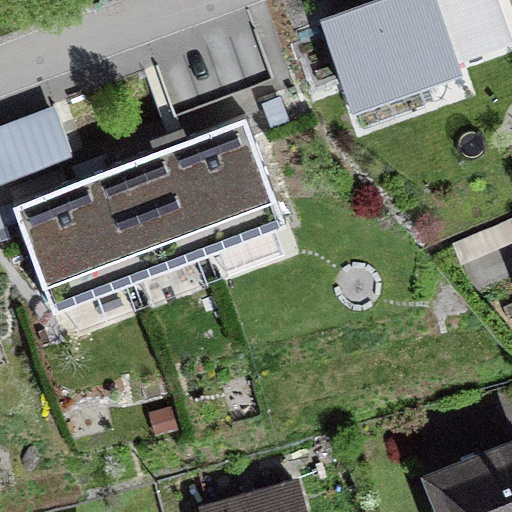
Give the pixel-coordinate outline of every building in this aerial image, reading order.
[(351,0),(321,10),(359,124),(433,100),(424,72),(462,59),(460,53),(511,35),(500,0),(351,0)] [(0,174),(72,148),(55,100),(0,120),(0,174)] [(154,141),(11,193),(53,306),(288,220),(247,107),(189,128),(185,117),(150,130),(154,141)] [(511,511),(511,425),(420,463),(440,511),(511,511)] [(310,511),(299,472),(200,500),(203,511),(310,511)]
